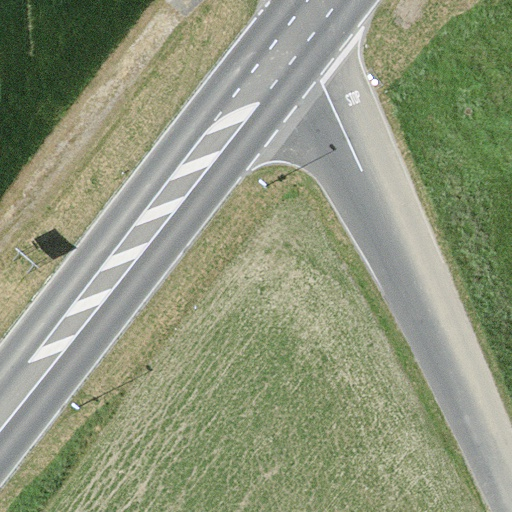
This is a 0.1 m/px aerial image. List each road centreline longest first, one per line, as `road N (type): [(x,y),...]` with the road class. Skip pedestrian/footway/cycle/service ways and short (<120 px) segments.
road 1 (unclassified): [(301,30),(511,504)]
road 2 (primary): [(0,423),(301,30)]
